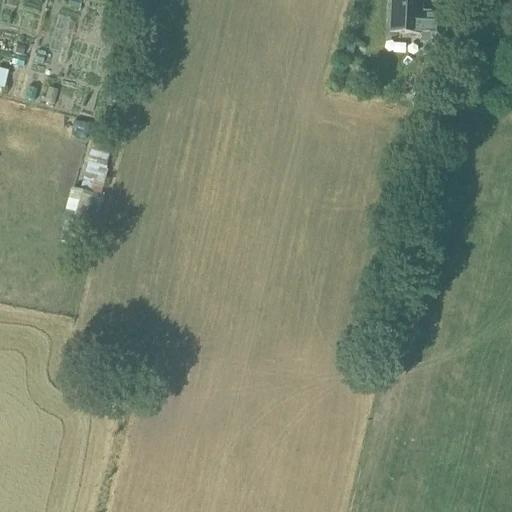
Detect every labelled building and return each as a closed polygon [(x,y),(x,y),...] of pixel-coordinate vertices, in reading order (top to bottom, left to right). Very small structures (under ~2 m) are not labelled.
[(390,32),(391,32),(393,33),(420,34),(421,34),(424,34),(424,42),(443,43),(444,15),(419,14),(420,1),(422,2),(422,0),(416,0),(392,0),(394,0),(393,32),(391,32),(390,32)] [(127,30),(119,57),(128,60),(136,33),(127,30)] [(345,58),(353,60),(357,43),(350,41),(345,58)] [(17,45),(15,53),(23,55),(25,47),(17,45)] [(427,60),(420,82),(422,83),(434,86),(440,65),(440,64),(427,60)] [(0,69),(0,88),(4,89),(9,72),(0,69)] [(129,86),(115,83),(113,91),(127,94),(129,86)] [(106,141),(109,128),(95,124),(92,137),(95,138),(106,141)] [(95,138),(80,191),(99,197),(107,171),(105,170),(113,143),(106,141),(95,138)] [(72,189),(62,221),(93,230),(102,198),(99,197),(80,191),(72,189)]
